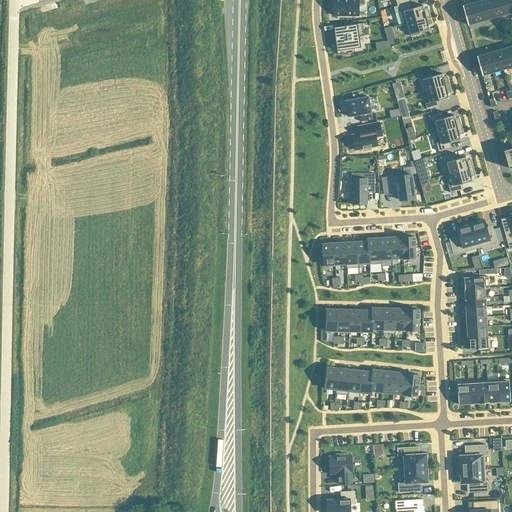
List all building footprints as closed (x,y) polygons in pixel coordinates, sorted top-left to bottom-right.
[(358,5),(363,5),(363,0),(333,0),(333,15),(358,15),(358,5)] [(489,19),(483,0),(481,0),(473,2),(478,22),(489,19)] [(499,16),(494,0),(483,0),(489,19),(499,16)] [(510,13),(505,0),(494,0),(499,16),(510,13)] [(411,8),(409,2),(397,6),(393,7),(395,13),(401,11),(404,23),(407,23),(407,22),(430,16),(427,8),(423,9),(422,5),(411,8)] [(478,22),(473,2),(462,6),(468,25),(478,22)] [(432,24),(430,16),(407,22),(407,23),(411,36),(420,34),(419,32),(429,29),(428,25),(432,24)] [(361,47),(359,36),(364,36),(362,23),(354,24),(344,26),(345,33),(335,35),(336,42),(335,42),(337,54),(354,52),(354,48),(361,47)] [(392,26),(384,28),(386,35),(393,33),(392,26)] [(511,66),(511,61),(508,47),(498,50),(503,69),(511,66)] [(503,69),(498,50),(487,53),(493,72),(503,69)] [(493,72),(487,53),(476,56),(482,75),(493,72)] [(418,80),(421,92),(426,91),(426,90),(449,84),(447,76),(443,77),(441,73),(422,78),(418,80)] [(451,92),(449,84),(426,90),(426,91),(429,102),(425,103),(426,109),(439,106),(437,100),(448,97),(447,93),(451,92)] [(404,96),(400,85),(393,87),(396,98),(404,96)] [(369,97),(345,101),(348,116),(360,114),(361,121),(373,119),(369,97)] [(432,121),(435,132),(435,133),(461,126),(459,117),(454,119),(453,115),(442,118),(440,112),(428,116),(430,121),(432,121)] [(352,135),(354,150),(362,148),(363,150),(371,149),(371,147),(377,145),(375,136),(382,135),(379,123),(359,127),(360,134),(352,135)] [(463,133),(461,126),(435,133),(435,132),(433,133),(438,151),(451,148),(449,142),(460,139),(459,135),(463,133)] [(511,167),(511,147),(503,150),(508,168),(511,167)] [(442,163),(446,162),(449,173),(450,174),(473,167),(470,159),(466,160),(465,156),(454,160),(452,154),(440,157),(442,163)] [(475,175),(473,167),(450,174),(449,173),(445,175),(450,193),(462,189),(461,183),(472,180),(471,176),(475,175)] [(366,192),(374,192),(374,173),(359,173),(359,178),(351,178),(351,203),(366,203),(366,192)] [(411,174),(387,177),(389,193),(395,192),(398,191),(399,194),(399,200),(414,198),(411,174)] [(511,211),(510,212),(511,219),(511,223),(502,226),(509,250),(511,248),(511,211)] [(493,229),(487,231),(484,220),(470,224),(477,248),(497,242),(493,229)] [(460,239),(449,242),(453,255),(477,248),(470,224),(456,228),(460,239)] [(402,237),(403,257),(415,257),(414,246),(415,246),(415,239),(414,239),(414,236),(402,237)] [(403,257),(402,237),(390,238),(392,258),(403,257)] [(380,259),(379,238),(367,239),(367,242),(368,241),(369,260),(380,259)] [(379,238),(380,259),(392,258),(390,238),(379,238)] [(356,242),(358,263),(369,262),(369,260),(368,241),(367,242),(356,242)] [(358,263),(356,242),(345,243),(346,263),(346,268),(358,267),(358,265),(358,263)] [(346,263),(345,243),(334,244),(335,264),(346,263)] [(335,264),(334,244),(322,244),(323,265),(335,264)] [(489,288),(488,277),(464,278),(464,289),(489,288)] [(464,289),(465,299),(485,297),(484,288),(489,288),(464,289)] [(485,297),(465,299),(465,308),(485,307),(485,297)] [(485,307),(465,308),(466,318),(486,317),(485,307)] [(383,329),(384,309),(372,308),(372,311),(372,329),(383,329)] [(337,330),(338,310),(326,309),(326,330),(337,330)] [(394,329),(395,309),(384,309),(383,329),(382,334),(395,334),(395,329),(394,329)] [(406,330),(406,309),(395,309),(394,329),(406,330)] [(406,309),(406,330),(418,330),(418,319),(419,319),(420,312),(418,312),(418,309),(406,309)] [(349,331),(349,310),(338,310),(337,330),(349,331)] [(349,310),(349,331),(360,331),(361,310),(349,310)] [(361,310),(360,331),(372,331),(372,329),(372,311),(361,310)] [(467,327),(486,326),(486,317),(466,318),(467,327)] [(467,327),(467,338),(489,337),(489,336),(487,336),(487,335),(486,326),(467,327)] [(489,337),(467,338),(468,349),(490,348),(489,337)] [(336,389),(338,369),(327,367),(324,388),(336,389)] [(347,390),(350,370),(338,369),(336,389),(335,394),(347,395),(348,390),(347,390)] [(359,391),(361,371),(350,370),(347,390),(348,390),(359,391)] [(382,392),(384,371),(372,370),(372,372),(370,390),(371,390),(382,392)] [(361,371),(359,391),(371,393),(371,390),(370,390),(372,372),(361,371)] [(393,393),(395,372),(384,371),(382,392),(393,393)] [(395,372),(393,393),(404,394),(407,374),(395,372)] [(407,374),(404,394),(416,395),(417,384),(419,384),(420,378),(418,377),(418,375),(407,374)] [(499,402),(498,379),(487,380),(488,402),(499,402)] [(499,402),(510,401),(509,379),(498,379),(499,402)] [(488,402),(487,380),(477,381),(479,403),(488,402)] [(469,403),(468,381),(457,382),(458,404),(469,403)] [(468,381),(469,403),(479,403),(477,381),(477,383),(472,383),(468,384),(468,381)] [(486,455),(485,444),(467,445),(467,455),(460,456),(460,459),(458,459),(458,468),(460,468),(460,470),(483,468),(482,455),(486,455)] [(412,455),(411,447),(397,448),(397,457),(398,457),(399,469),(426,468),(426,462),(427,461),(427,456),(425,455),(425,454),(412,455)] [(336,457),(329,457),(330,473),(337,473),(338,484),(351,483),(350,472),(352,472),(351,456),(345,456),(345,453),(336,454),(336,457)] [(426,469),(426,468),(399,469),(400,483),(397,483),(398,492),(415,491),(414,484),(416,482),(427,482),(427,476),(428,475),(428,469),(426,469)] [(483,480),(483,468),(460,470),(460,472),(458,472),(459,481),(461,480),(461,483),(469,482),(469,492),(488,491),(487,480),(483,480)] [(373,474),(363,475),(363,483),(373,482),(373,474)] [(326,502),(324,502),(325,511),(327,511),(326,511),(349,511),(349,504),(354,504),(354,491),(341,492),(341,499),(326,500),(326,502)] [(422,506),(422,499),(395,501),(395,509),(396,509),(395,511),(424,511),(424,505),(422,506)] [(473,510),(469,510),(469,511),(489,511),(489,507),(498,506),(497,500),(489,501),(472,502),(473,510)]
